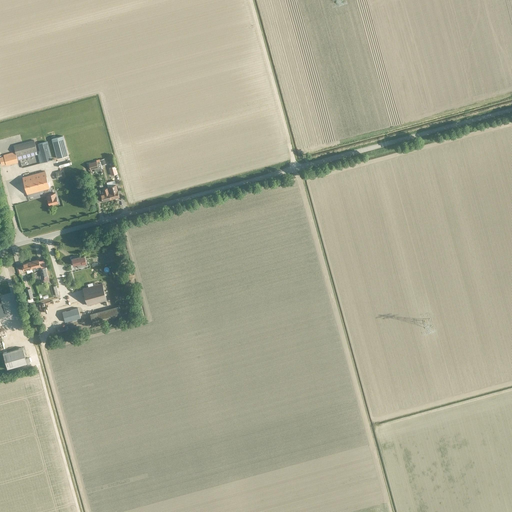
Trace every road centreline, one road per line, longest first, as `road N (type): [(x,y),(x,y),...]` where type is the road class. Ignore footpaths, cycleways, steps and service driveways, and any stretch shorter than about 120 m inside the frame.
road 1 (unclassified): [(0,248),(511,109)]
road 2 (track): [(250,0),(294,168)]
